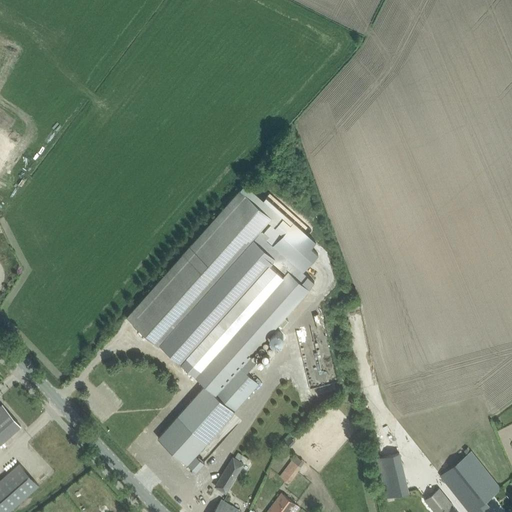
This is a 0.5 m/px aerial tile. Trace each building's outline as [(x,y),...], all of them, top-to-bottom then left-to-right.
[(13,148),(0,137),(0,152),(5,157),(13,148)] [(245,183),(127,316),(159,345),(160,343),(181,362),(182,361),(196,373),(195,375),(206,384),(178,415),(158,438),(187,464),(196,472),(204,463),(195,455),(207,441),(235,410),(241,403),(251,392),(259,383),(239,366),(310,286),(314,281),(302,270),(317,253),(310,247),(315,241),(265,197),(263,199),(245,183)] [(9,412),(0,420),(0,419),(0,443),(21,425),(9,412)] [(285,443),(290,447),(295,442),(290,437),(285,443)] [(440,475),(469,511),(481,511),(489,506),(485,501),(500,488),(471,451),(440,475)] [(377,458),(387,496),(409,491),(400,452),(377,458)] [(243,463),(232,457),(220,476),(231,483),(243,463)] [(280,476),(289,483),(301,467),(293,460),(280,476)] [(0,511),(8,511),(39,485),(19,463),(0,480),(0,511)] [(458,511),(439,488),(425,499),(435,511),(458,511)] [(266,511),(289,511),(296,504),(282,492),(266,511)] [(212,511),(231,511),(225,509),(228,503),(221,499),(212,511)]
